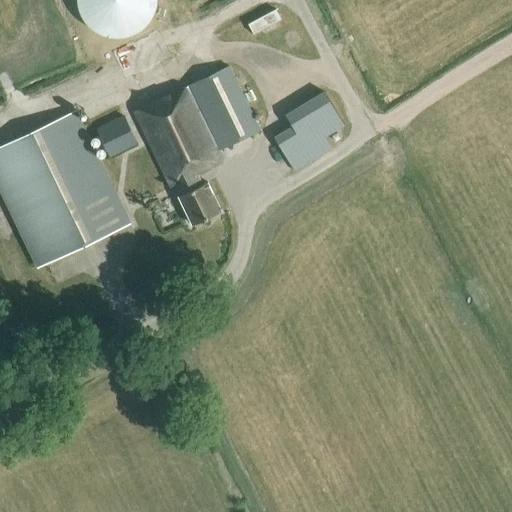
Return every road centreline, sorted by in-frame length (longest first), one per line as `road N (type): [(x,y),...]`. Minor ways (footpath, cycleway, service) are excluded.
road 1 (unclassified): [(296,0),(358,115),(358,141),(254,208),(238,263),(213,296),(0,415)]
road 2 (track): [(511,47),(361,134)]
